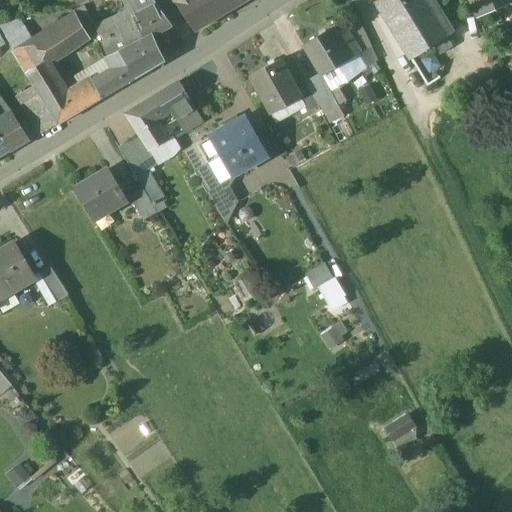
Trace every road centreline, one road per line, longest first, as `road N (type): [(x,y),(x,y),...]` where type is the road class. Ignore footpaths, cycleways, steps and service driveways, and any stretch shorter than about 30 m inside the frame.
road 1 (secondary): [(282,0),(0,179)]
road 2 (track): [(511,295),(359,0)]
